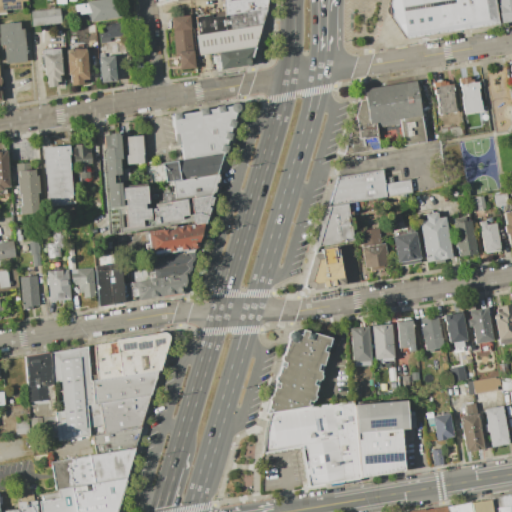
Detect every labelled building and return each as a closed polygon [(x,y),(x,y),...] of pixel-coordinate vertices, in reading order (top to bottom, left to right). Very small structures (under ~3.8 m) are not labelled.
[(0,0),(26,0),(27,1),(20,2),(21,9),(6,10),(7,14),(0,15),(0,0)] [(86,1),(91,0),(115,0),(116,3),(119,3),(120,11),(118,11),(119,17),(89,23),(87,14),(79,15),(78,12),(74,12),(73,7),(86,4),(86,1)] [(221,0),(223,15),(265,8),(265,0),(221,0)] [(389,0),(388,6),(389,16),(405,38),(498,22),(494,0),(389,0)] [(511,0),(511,21),(501,23),(498,5),(499,5),(498,0),(511,0)] [(30,11),(61,7),(63,23),(46,25),(46,28),(39,29),(39,25),(32,26),(30,11)] [(193,16),(198,34),(260,24),(265,8),(223,15),(210,17),(209,14),(193,16)] [(188,15),(195,67),(179,69),(177,54),(175,54),(172,32),(170,32),(169,23),(171,23),(170,17),(188,15)] [(118,22),(121,35),(107,37),(108,41),(99,42),(97,26),(118,22)] [(0,23),(19,23),(19,29),(23,29),(25,61),(15,61),(15,63),(4,63),(3,45),(0,45),(0,23)] [(193,35),(196,54),(216,52),(253,46),(260,24),(198,34),(193,35)] [(250,57),(251,58),(252,60),(252,61),(252,63),(251,64),(250,65),(248,66),(247,66),(245,65),(244,64),(243,65),(214,69),(213,62),(211,62),(210,55),(216,55),(216,52),(253,46),(250,57)] [(42,49),(59,48),(59,53),(60,53),(61,75),(58,75),(59,82),(55,82),(56,87),(46,88),(45,76),(44,76),(42,49)] [(65,51),(72,51),(72,49),(86,48),(88,80),(80,81),(80,84),(70,85),(69,75),(67,75),(65,51)] [(98,57),(113,56),(115,81),(100,82),(98,57)] [(482,110),(463,113),(458,79),(469,77),(469,79),(472,79),(473,82),(477,82),(482,110)] [(343,156),(378,149),(375,123),(398,119),(402,145),(425,142),(415,80),(363,88),(364,100),(360,101),(343,156)] [(453,84),(454,90),(452,91),(456,111),(437,114),(432,82),(444,80),(444,82),(447,82),(448,85),(453,84)] [(171,116),(233,106),(236,110),(224,152),(182,159),(178,133),(174,134),(171,116)] [(460,126),(462,135),(450,137),(448,128),(460,126)] [(102,136),(108,135),(108,134),(117,133),(117,134),(119,134),(119,137),(123,137),(124,143),(122,144),(122,149),(120,149),(122,174),(112,175),(112,183),(120,182),(120,188),(146,186),(147,205),(175,200),(209,194),(209,196),(213,198),(203,224),(200,223),(192,224),(191,221),(107,234),(100,149),(103,149),(102,136)] [(141,135),(143,163),(125,164),(125,155),(126,155),(125,136),(141,135)] [(88,143),(90,165),(88,166),(89,177),(84,177),(85,182),(76,183),(75,167),(73,167),(71,148),(74,148),(73,144),(88,143)] [(41,148),(68,145),(69,155),(67,155),(71,194),(67,195),(68,204),(47,206),(41,148)] [(3,187),(0,190),(0,151),(5,151),(8,187),(3,187)] [(169,161),(182,159),(224,152),(216,173),(172,180),(169,161)] [(16,163),(29,162),(30,169),(34,169),(34,176),(37,176),(38,193),(36,193),(37,204),(39,204),(40,213),(19,215),(18,206),(21,206),(20,194),(18,194),(16,177),(17,177),(16,163)] [(327,207),(337,177),(381,170),(384,183),(409,179),(411,193),(347,203),(327,207)] [(171,181),(175,200),(209,194),(216,174),(195,178),(193,180),(192,178),(171,181)] [(493,193),(506,191),(508,205),(495,207),(493,193)] [(482,196),(484,208),(471,210),(469,198),(482,196)] [(357,202),(359,212),(352,213),(350,203),(357,202)] [(353,240),(313,247),(325,207),(327,207),(347,203),(353,240)] [(511,210),(511,243),(508,244),(506,234),(503,234),(502,224),(504,224),(503,212),(511,210)] [(451,257),(425,262),(418,221),(425,220),(424,214),(436,212),(437,218),(444,217),(451,257)] [(470,220),(475,254),(457,257),(452,222),(453,222),(452,219),(464,217),(464,220),(470,220)] [(495,222),(499,251),(483,254),(478,221),(484,220),(485,224),(495,222)] [(195,248),(185,250),(186,250),(168,253),(150,256),(149,249),(145,250),(144,243),(148,242),(146,232),(164,229),(164,227),(175,225),(175,227),(192,224),(200,223),(203,224),(195,248)] [(384,243),(388,264),(382,265),(383,268),(369,271),(368,267),(363,268),(360,247),(362,247),(359,231),(377,228),(380,244),(384,243)] [(414,232),(415,238),(418,237),(420,250),(418,251),(419,258),(418,259),(418,262),(398,266),(397,262),(396,263),(391,235),(407,232),(407,229),(412,228),(412,232),(414,232)] [(51,232),(62,231),(63,248),(59,248),(59,257),(46,258),(45,243),(52,243),(51,232)] [(28,242),(38,241),(39,262),(38,262),(39,266),(32,266),(32,254),(29,255),(28,242)] [(0,243),(11,242),(13,256),(0,257),(0,243)] [(337,246),(343,284),(312,290),(304,284),(312,254),(321,253),(320,249),(337,246)] [(194,249),(188,273),(154,279),(151,259),(173,255),(173,253),(194,249)] [(122,302),(96,306),(93,266),(98,266),(97,255),(109,254),(109,265),(114,265),(114,270),(120,270),(121,284),(122,302)] [(91,268),(94,296),(83,297),(82,292),(78,292),(77,285),(71,286),(70,270),(91,268)] [(67,269),(70,299),(48,301),(45,272),(67,269)] [(0,270),(6,270),(9,288),(0,288),(0,270)] [(141,281),(134,282),(130,282),(128,272),(140,270),(141,281)] [(154,279),(188,273),(183,292),(137,300),(137,297),(134,282),(141,281),(154,279)] [(19,278),(36,276),(38,305),(31,306),(32,309),(22,310),(19,278)] [(134,282),(137,297),(134,297),(134,300),(122,302),(121,284),(130,282),(134,282)] [(511,341),(499,344),(495,321),(494,321),(493,316),(494,315),(494,314),(496,314),(495,309),(500,309),(499,306),(509,304),(511,314),(511,341)] [(486,307),(491,341),(474,344),(471,326),(467,327),(466,320),(470,319),(469,316),(468,316),(467,310),(486,307)] [(443,347),(425,351),(423,339),(422,339),(420,328),(421,328),(420,325),(421,325),(420,319),(430,317),(429,314),(436,312),(443,347)] [(461,312),(465,340),(462,340),(463,347),(453,348),(452,342),(448,343),(445,321),(444,322),(442,314),(450,313),(450,314),(461,312)] [(414,350),(407,350),(407,347),(397,348),(396,322),(412,321),(414,350)] [(370,326),(390,324),(392,360),(380,361),(380,358),(372,359),(370,326)] [(349,328),(368,327),(370,361),(369,361),(370,365),(353,366),(352,362),(351,362),(349,328)] [(290,332),(300,335),(302,330),(308,332),(330,338),(319,373),(320,375),(319,378),(317,380),(313,393),(314,397),(313,400),(311,401),(309,406),(270,412),(270,410),(267,409),(269,402),(268,400),(269,396),(271,396),(275,382),(274,379),(275,375),(277,375),(281,361),(280,359),(281,356),(283,355),(290,332)] [(120,376),(115,342),(114,340),(161,333),(163,333),(165,333),(166,335),(167,335),(168,337),(168,339),(167,341),(157,370),(120,376)] [(93,345),(115,342),(120,376),(96,380),(93,345)] [(49,352),(87,346),(90,381),(93,403),(98,403),(102,425),(87,428),(89,435),(57,442),(56,434),(54,416),(54,412),(62,412),(60,382),(52,382),(49,352)] [(27,401),(24,356),(49,352),(52,382),(52,385),(45,385),(47,400),(27,401)] [(498,364),(506,363),(508,374),(500,376),(498,364)] [(449,368),(462,366),(465,381),(451,383),(449,368)] [(90,381),(93,403),(98,403),(149,395),(157,370),(120,376),(96,380),(90,381)] [(410,372),(417,372),(418,381),(411,381),(410,372)] [(511,389),(502,391),(500,377),(511,374),(511,383),(511,384),(511,389)] [(397,376),(410,375),(411,388),(398,389),(397,376)] [(493,377),(493,378),(497,378),(498,385),(494,386),(495,390),(472,393),(470,380),(493,377)] [(360,384),(361,395),(353,395),(352,385),(360,384)] [(98,403),(102,425),(103,433),(139,427),(149,395),(98,403)] [(353,405),(405,401),(407,429),(355,433),(353,405)] [(266,413),(259,455),(298,448),(304,488),(357,479),(350,402),(266,413)] [(465,452),(459,416),(465,416),(463,405),(473,403),(475,414),(477,414),(482,449),(465,452)] [(483,409),(501,406),(508,444),(490,447),(487,432),(485,432),(483,425),(486,424),(483,409)] [(414,412),(415,428),(407,428),(406,412),(414,412)] [(452,437),(444,438),(445,440),(435,441),(431,416),(449,413),(452,437)] [(54,416),(56,434),(45,435),(44,417),(54,416)] [(41,417),(42,435),(32,436),(30,418),(41,417)] [(28,420),(29,433),(15,435),(14,421),(28,420)] [(92,435),(95,454),(134,447),(139,427),(103,433),(92,435)] [(356,440),(358,478),(402,471),(399,430),(358,433),(359,440),(356,440)] [(51,462),(95,454),(134,447),(124,479),(57,490),(55,490),(51,462)] [(442,464),(433,466),(431,450),(440,449),(442,464)] [(124,479),(115,511),(38,511),(37,501),(58,498),(57,490),(124,479)] [(493,511),(491,499),(511,495),(511,511),(493,511)] [(471,511),(470,503),(490,499),(491,511),(471,511)] [(18,504),(37,501),(38,511),(19,511),(19,510),(18,504)] [(446,511),(446,507),(469,503),(470,511),(446,511)]
